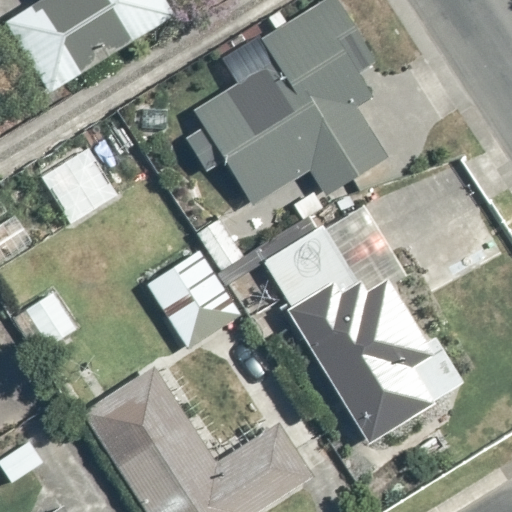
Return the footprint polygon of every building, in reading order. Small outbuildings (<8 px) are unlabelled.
[(37,0),(3,22),(13,39),(49,95),(176,13),(167,0),(37,0)] [(343,0),(327,0),(266,36),(263,31),(220,56),(236,83),(177,117),(211,177),(232,165),(254,204),(315,169),(330,194),(396,156),(363,98),(391,82),(343,0)] [(118,196),(89,147),(43,174),(72,224),(118,196)] [(372,440),(465,384),(468,382),(441,337),(437,339),(401,279),(412,272),(369,200),(265,263),(372,440)] [(0,266),(36,241),(14,210),(0,219),(0,266)] [(242,251),(221,218),(199,232),(220,265),(242,251)] [(241,312),(201,248),(147,282),(187,346),(241,312)] [(79,326),(51,285),(19,307),(47,348),(79,326)] [(207,415),(194,423),(156,364),(85,411),(150,511),(263,511),(262,511),(318,475),(282,421),(273,427),(261,409),(221,436),(207,415)] [(32,438),(0,459),(0,466),(14,487),(49,463),(32,438)]
